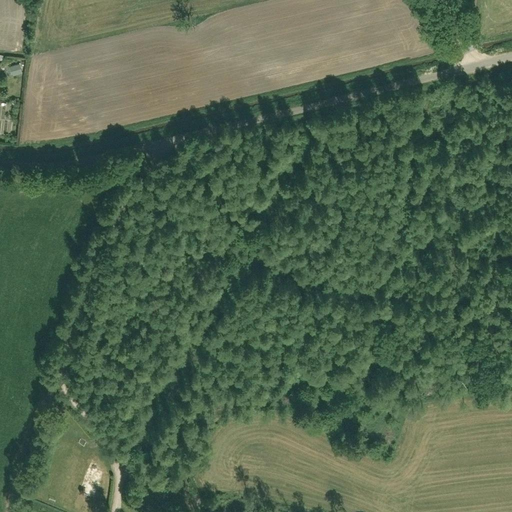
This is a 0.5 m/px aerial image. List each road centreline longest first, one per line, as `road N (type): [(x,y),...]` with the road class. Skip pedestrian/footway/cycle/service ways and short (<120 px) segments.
road 1 (residential): [(0,163),(55,167),(102,158),(511,57)]
road 2 (track): [(152,145),(155,169),(128,198),(59,375),(115,474)]
